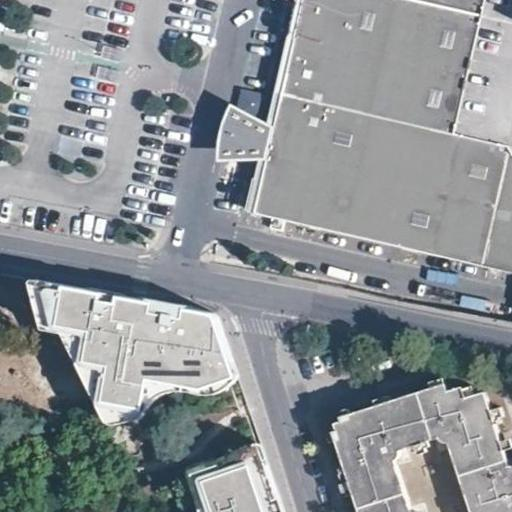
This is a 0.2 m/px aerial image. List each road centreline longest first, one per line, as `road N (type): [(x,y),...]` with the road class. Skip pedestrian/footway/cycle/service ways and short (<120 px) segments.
road 1 (residential): [(511,339),(254,291)]
road 2 (residential): [(254,291),(0,243)]
road 3 (residential): [(312,511),(254,291)]
